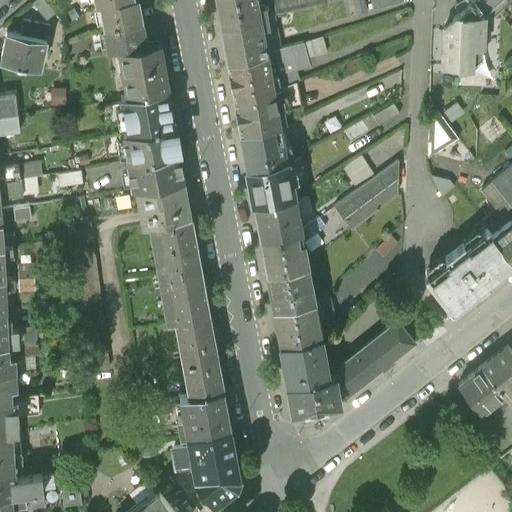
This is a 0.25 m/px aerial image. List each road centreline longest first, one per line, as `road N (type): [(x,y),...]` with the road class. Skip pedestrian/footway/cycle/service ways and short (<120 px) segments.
road 1 (residential): [(277,489),(183,0)]
road 2 (residential): [(511,301),(277,489)]
road 3 (residential): [(422,0),(412,276)]
